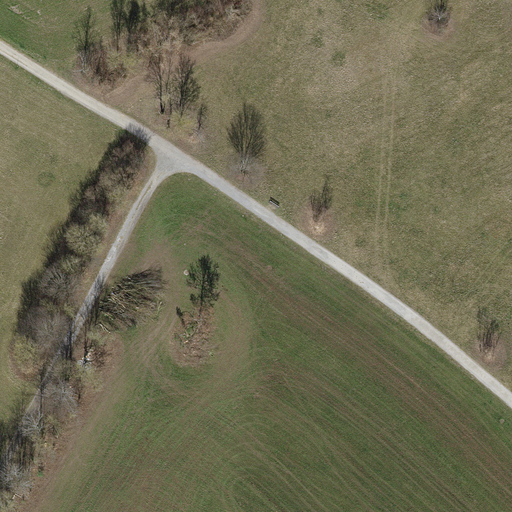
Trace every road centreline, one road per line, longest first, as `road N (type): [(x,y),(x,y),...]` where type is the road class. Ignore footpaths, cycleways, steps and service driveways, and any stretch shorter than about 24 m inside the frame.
road 1 (track): [(511,404),(433,334),(177,157)]
road 2 (track): [(177,157),(0,45)]
